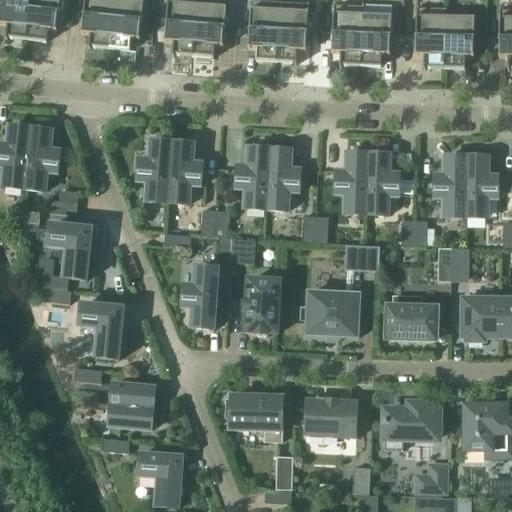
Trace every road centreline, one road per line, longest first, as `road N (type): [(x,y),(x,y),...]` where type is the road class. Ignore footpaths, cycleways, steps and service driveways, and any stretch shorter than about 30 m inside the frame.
road 1 (residential): [(511,119),(307,113),(80,93)]
road 2 (residential): [(180,369),(511,372)]
road 3 (residential): [(80,93),(87,130),(180,369)]
road 4 (residential): [(180,369),(236,511)]
